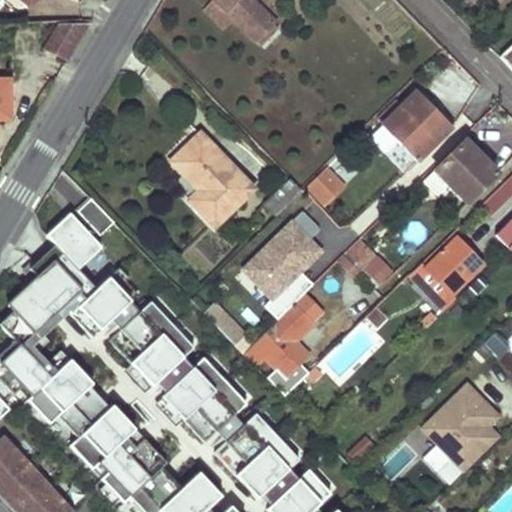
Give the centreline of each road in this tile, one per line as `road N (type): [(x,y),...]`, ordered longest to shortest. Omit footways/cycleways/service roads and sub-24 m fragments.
road 1 (unclassified): [(0,229),(137,0)]
road 2 (residential): [(511,95),(416,0)]
